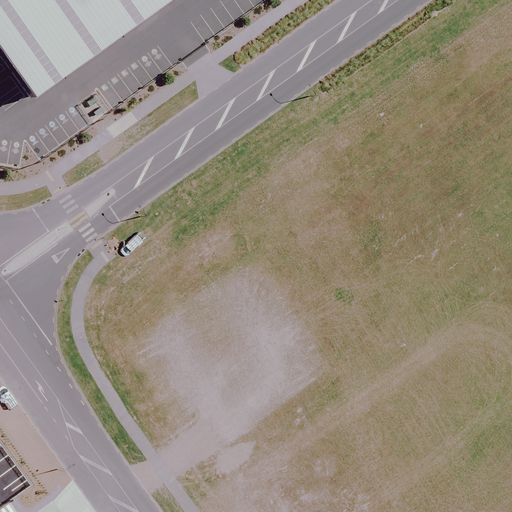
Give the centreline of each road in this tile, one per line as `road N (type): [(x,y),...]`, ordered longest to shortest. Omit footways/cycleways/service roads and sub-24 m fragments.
road 1 (unclassified): [(378,0),(0,272)]
road 2 (unclassified): [(128,511),(0,331)]
